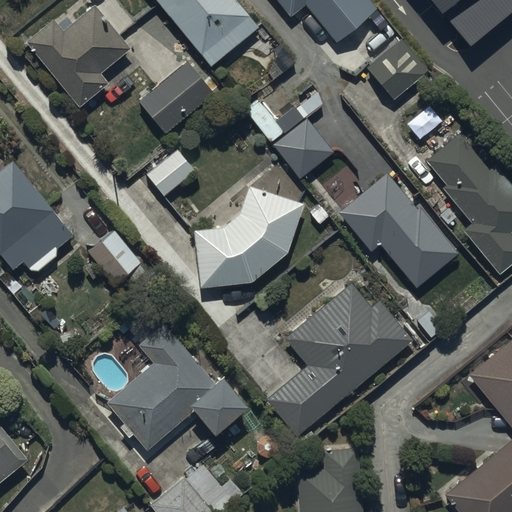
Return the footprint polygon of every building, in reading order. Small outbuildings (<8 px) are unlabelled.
[(240,0),(159,0),(214,67),(263,28),(240,0)] [(279,0),(289,11),(302,0),(303,0),(334,39),(377,5),(373,0),(279,0)] [(511,0),(432,0),(468,45),(511,9),(511,0)] [(54,18),(24,42),(80,111),(111,86),(103,77),(132,53),(95,6),(64,31),(54,18)] [(399,33),(364,62),(392,96),(427,68),(399,33)] [(186,53),(135,94),(163,129),(214,88),(186,53)] [(292,97),(277,80),(247,105),(262,122),(292,97)] [(334,145),(305,111),(268,142),(298,176),(334,145)] [(460,223),(497,268),(511,256),(511,230),(509,227),(511,225),(511,180),(494,158),(487,163),(458,127),(423,156),(442,178),(439,181),(469,216),(460,223)] [(176,142),(143,167),(161,191),(194,166),(176,142)] [(0,250),(11,264),(21,257),(33,271),(62,247),(57,241),(73,227),(8,151),(0,157),(0,250)] [(385,166),(335,206),(369,248),(379,241),(414,284),(459,249),(419,199),(414,202),(385,166)] [(194,230),(201,288),(255,282),(289,253),(305,202),(249,185),(241,210),(223,227),(194,230)] [(112,224),(85,245),(111,278),(124,268),(132,278),(146,266),(112,224)] [(301,437),(416,341),(383,302),(376,308),(355,283),(289,338),(311,364),(269,399),(301,437)] [(153,366),(109,404),(127,425),(123,428),(134,440),(139,436),(152,452),(199,411),(219,433),(253,404),(226,373),(218,380),(168,324),(142,346),(146,350),(142,353),(153,366)] [(458,372),(507,431),(435,491),(452,511),(511,511),(511,334),(509,330),(458,372)] [(0,421),(0,475),(27,454),(0,421)] [(367,511),(363,451),(328,454),(329,473),(302,475),(304,511),(367,511)] [(186,478),(149,507),(152,511),(231,511),(239,506),(207,466),(188,480),(186,478)] [(135,511),(127,502),(114,511),(107,511),(106,511),(105,511),(135,511)]
